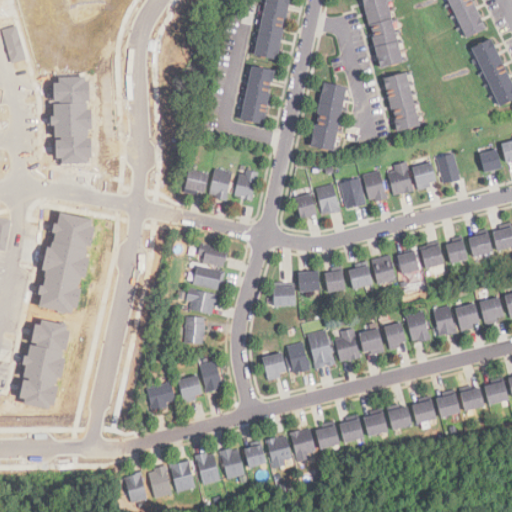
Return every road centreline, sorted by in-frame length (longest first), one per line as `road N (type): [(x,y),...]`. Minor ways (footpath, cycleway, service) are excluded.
road 1 (residential): [(511,344),(144,443),(0,449)]
road 2 (residential): [(97,449),(132,271),(135,46),(157,0)]
road 3 (residential): [(317,0),(279,211),(249,320),(250,373),(262,414)]
road 4 (residential): [(137,212),(320,244),(511,193)]
road 5 (residential): [(0,355),(33,184),(26,91),(0,27)]
road 6 (residential): [(137,198),(65,184),(0,184)]
